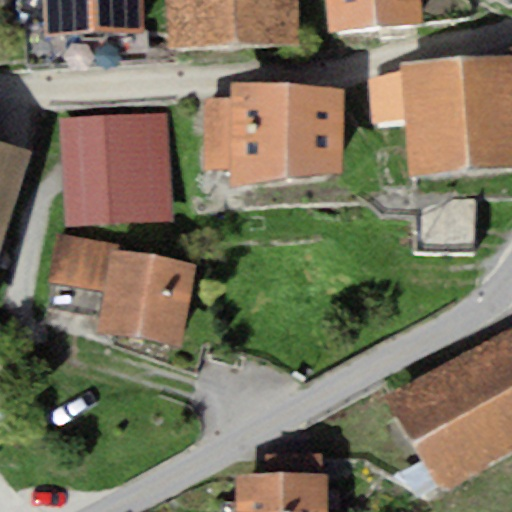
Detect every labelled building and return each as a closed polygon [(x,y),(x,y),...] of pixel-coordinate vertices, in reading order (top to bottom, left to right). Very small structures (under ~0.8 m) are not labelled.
[(144,0),(24,0),(26,34),(146,31),(144,0)] [(165,0),(168,49),(300,44),(297,0),(165,0)] [(418,0),(327,0),(329,31),(420,25),(418,0)] [(511,54),(402,65),(403,73),(371,80),(374,124),(407,120),(413,178),(511,167),(511,54)] [(232,96),(207,97),(207,155),(230,156),(229,188),(342,173),(346,89),(232,84),(232,96)] [(168,114),(60,120),(66,227),(173,222),(168,114)] [(0,240),(29,149),(0,139),(0,240)] [(473,196),(415,197),(416,253),(474,252),(473,196)] [(122,246),(57,234),(47,283),(50,284),(45,310),(100,321),(98,330),(180,346),(195,267),(120,252),(122,246)] [(511,326),(387,395),(440,491),(511,451),(511,326)] [(264,472),(235,472),(235,511),(326,511),(326,475),(320,475),(320,453),(264,454),(264,472)]
